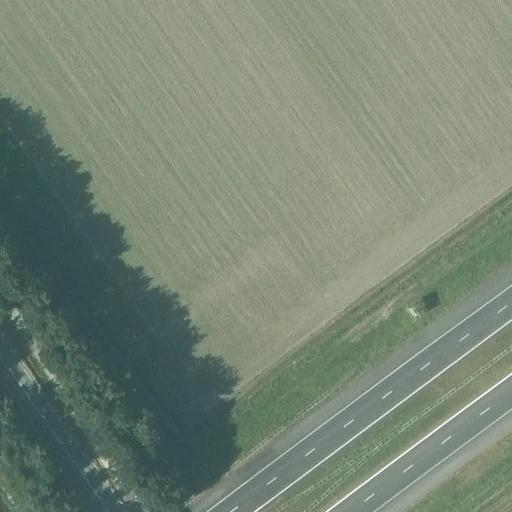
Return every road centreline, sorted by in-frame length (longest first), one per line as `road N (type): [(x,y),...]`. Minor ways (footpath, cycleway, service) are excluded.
road 1 (motorway): [(511,303),(234,511)]
road 2 (motorway): [(352,511),(511,391)]
road 3 (secondary): [(108,511),(0,357)]
